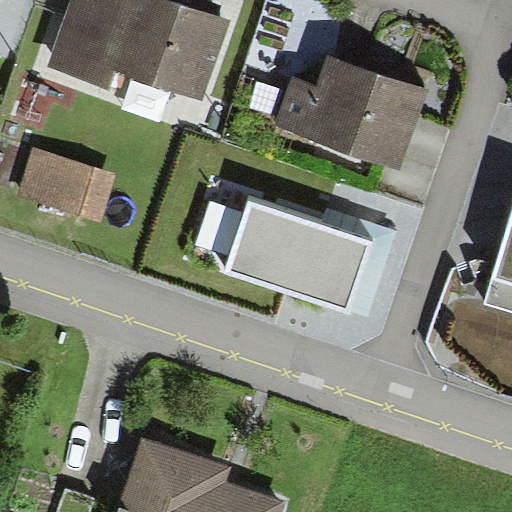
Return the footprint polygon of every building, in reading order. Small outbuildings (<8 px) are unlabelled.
[(230,20),(170,0),(72,0),(49,69),(110,90),(117,69),(204,98),(230,20)] [(326,62),(316,92),(292,84),(276,134),(392,172),(418,93),(326,62)] [(116,176),(35,149),(20,193),(102,220),(116,176)] [(371,244),(250,204),(228,271),(348,311),(371,244)] [(381,218),(360,300),(380,305),(402,224),(381,218)] [(511,220),(488,299),(511,306),(511,220)] [(229,468),(142,438),(116,511),(278,511),(281,504),(223,485),(229,468)]
